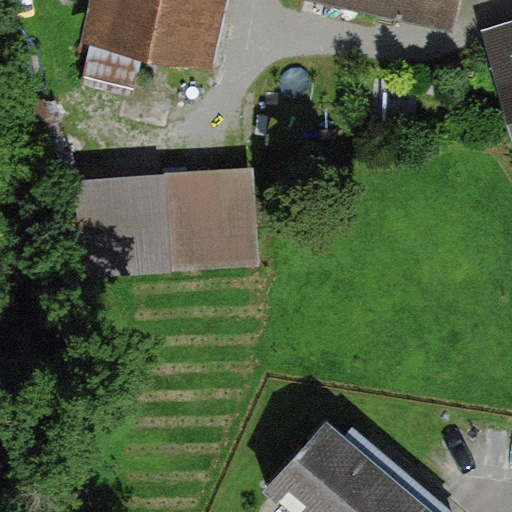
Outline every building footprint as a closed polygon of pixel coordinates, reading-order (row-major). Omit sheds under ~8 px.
[(233,0),(108,0),(100,38),(219,65),(233,0)] [(375,0),(460,21),(464,0),(375,0)] [(511,33),(486,42),(511,126),(511,33)] [(256,170),(173,175),(178,267),(262,262),(256,170)] [(438,511),(328,426),(275,494),(297,511),(438,511)]
